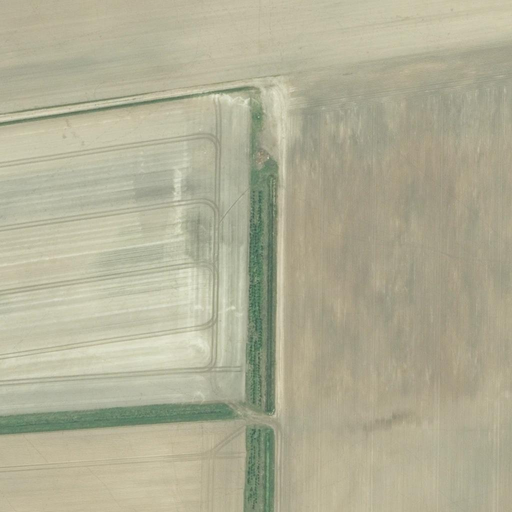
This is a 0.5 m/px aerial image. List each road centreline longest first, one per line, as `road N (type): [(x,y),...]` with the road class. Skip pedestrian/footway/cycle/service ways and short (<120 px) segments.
road 1 (track): [(0,133),(261,99),(265,181),(253,200),(249,410),(260,422),(278,424),(277,511)]
road 2 (track): [(511,158),(260,189)]
road 3 (track): [(278,424),(292,416),(511,401)]
